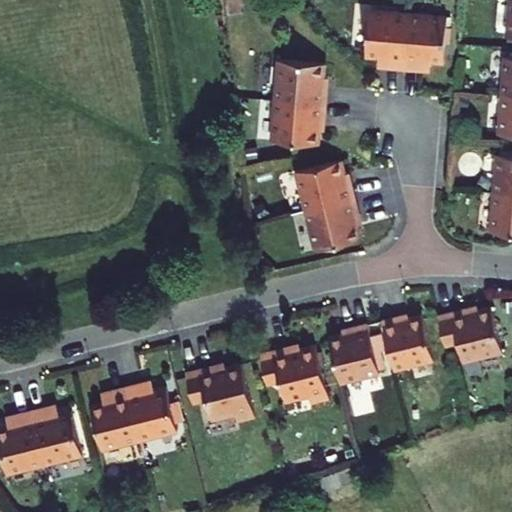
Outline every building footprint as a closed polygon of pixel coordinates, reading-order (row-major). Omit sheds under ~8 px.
[(436,23),(358,17),(355,61),(369,62),(378,63),(378,73),(410,75),(410,66),(433,68),(436,23)] [(511,57),(505,57),(500,134),(511,135),(511,57)] [(316,68),(267,65),(261,146),(309,149),(310,133),(311,124),(315,124),(317,93),(314,93),(316,68)] [(511,155),(498,154),(493,234),(511,235),(511,155)] [(329,168),(285,178),(304,257),(348,246),(342,223),(348,221),(339,189),(334,190),(329,168)] [(467,308),(439,315),(446,343),(458,340),(463,360),(502,351),(492,306),(468,312),(467,308)] [(398,315),(383,318),(396,369),(433,359),(421,312),(408,316),(399,319),(398,315)] [(379,373),(367,322),(352,326),(353,330),(331,335),(342,382),(379,373)] [(287,346),(259,353),(267,384),(278,381),(283,401),(304,396),(306,403),(326,398),(311,345),(297,349),(288,351),(287,346)] [(218,364),(189,371),(196,401),(208,398),(214,419),(234,414),(236,421),(254,416),(240,362),(228,365),(220,368),(218,364)] [(114,401),(93,405),(103,448),(178,430),(167,386),(145,392),(143,383),(111,390),(114,401)] [(18,426),(0,430),(0,442),(8,474),(84,456),(74,412),(50,418),(47,409),(16,416),(18,426)] [(342,470),(280,489),(286,503),(347,483),(342,470)]
